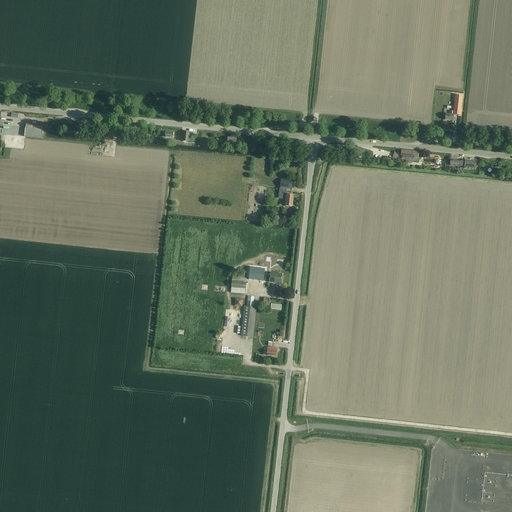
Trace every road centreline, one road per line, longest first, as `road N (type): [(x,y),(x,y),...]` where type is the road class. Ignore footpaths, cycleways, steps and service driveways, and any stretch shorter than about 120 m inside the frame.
road 1 (track): [(0,237),(158,254),(145,369),(275,383),(271,419),(283,421)]
road 2 (track): [(0,94),(398,133)]
road 3 (unclassified): [(273,511),(314,137)]
road 4 (tertiary): [(314,137),(0,106)]
road 5 (track): [(288,368),(307,370),(303,412),(511,435)]
road 6 (tertiary): [(511,157),(314,137)]
